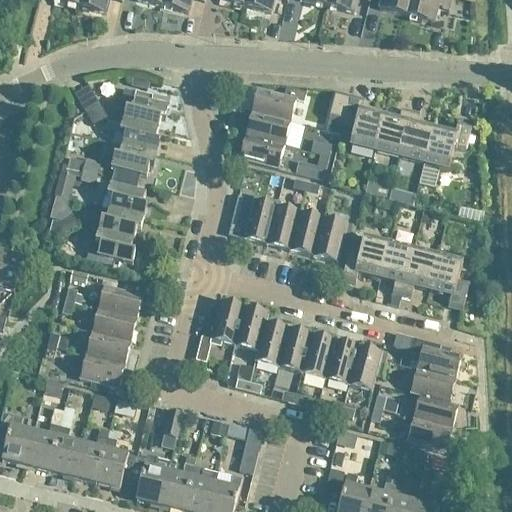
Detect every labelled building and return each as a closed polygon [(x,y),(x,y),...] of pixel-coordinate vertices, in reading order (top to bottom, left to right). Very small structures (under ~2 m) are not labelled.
[(51,0),(51,3),(78,10),(80,0),(51,0)] [(80,0),(78,10),(105,17),(109,0),(110,0),(122,3),(122,0),(80,0)] [(133,0),(133,2),(161,8),(162,0),(133,0)] [(162,0),(161,8),(188,15),(191,0),(203,3),(204,0),(162,0)] [(216,0),(216,2),(243,8),(244,0),(216,0)] [(244,0),(243,8),(269,15),(273,0),(274,0),(286,3),(286,0),(244,0)] [(299,0),(299,2),(325,9),(327,0),(299,0)] [(327,0),(325,9),(352,16),(356,0),(369,3),(370,0),(327,0)] [(382,0),(379,11),(406,18),(410,0),(382,0)] [(410,0),(406,18),(433,25),(437,10),(449,13),(452,0),(410,0)] [(257,90),(251,114),(290,124),(296,102),(303,104),(305,95),(285,89),(283,97),(257,90)] [(152,98),(135,94),(126,92),(122,95),(119,107),(122,111),(125,112),(122,123),(157,132),(160,121),(164,122),(167,110),(150,105),(152,98)] [(344,124),(350,98),(337,94),(330,120),(344,124)] [(350,98),(344,124),(355,127),(350,146),(375,153),(384,117),(362,111),(365,101),(350,98)] [(99,106),(92,110),(101,124),(108,120),(99,106)] [(93,128),(101,124),(92,110),(85,114),(84,114),(85,115),(93,128)] [(399,121),(384,117),(375,153),(400,159),(411,113),(402,110),(399,121)] [(421,115),(411,113),(400,159),(425,165),(434,130),(418,126),(421,115)] [(290,124),(251,114),(245,137),(284,147),(290,124)] [(122,123),(119,135),(114,134),(112,145),(156,156),(158,145),(154,143),(157,132),(122,123)] [(434,130),(425,165),(449,171),(454,151),(465,154),(472,128),(458,125),(455,135),(434,130)] [(284,147),(245,137),(239,161),(278,171),(284,147)] [(313,142),(309,154),(312,155),(320,157),(329,159),(332,147),(323,145),(316,143),(313,142)] [(112,145),(108,160),(113,161),(110,170),(145,179),(148,168),(152,169),(156,156),(112,145)] [(320,157),(317,169),(326,171),(329,159),(320,157)] [(69,160),(67,168),(92,174),(97,176),(100,164),(85,160),(84,164),(69,160)] [(67,168),(65,176),(80,179),(79,183),(95,186),(97,176),(92,174),(67,168)] [(304,193),(307,184),(295,181),(292,190),(304,193)] [(307,184),(304,193),(317,197),(319,187),(307,184)] [(108,212),(143,221),(146,208),(142,207),(144,196),(110,187),(106,199),(111,200),(108,212)] [(277,208),(237,198),(232,220),(246,223),(242,240),(267,246),(277,208)] [(300,213),(277,208),(267,246),(290,252),(300,213)] [(143,221),(108,212),(105,223),(101,222),(98,234),(132,243),(135,232),(140,233),(143,221)] [(300,213),(290,252),(313,258),(323,219),(300,213)] [(64,220),(72,234),(80,230),(71,215),(64,220)] [(323,219),(313,258),(337,264),(344,237),(351,239),(354,227),(323,219)] [(72,234),(64,220),(57,224),(65,238),(72,234)] [(132,243),(98,234),(95,246),(99,247),(95,266),(112,270),(113,263),(131,268),(134,255),(130,254),(132,243)] [(347,255),(342,275),(341,281),(355,284),(357,274),(379,280),(388,244),(363,238),(358,257),(347,255)] [(413,251),(388,244),(379,280),(394,284),(392,294),(401,297),(413,251)] [(437,257),(413,251),(401,297),(410,299),(412,288),(428,292),(437,257)] [(0,253),(0,290),(13,294),(22,260),(0,253)] [(437,257),(428,292),(450,298),(447,308),(462,312),(469,285),(457,282),(462,263),(437,257)] [(72,273),(72,274),(70,283),(85,287),(88,277),(72,273)] [(97,311),(136,321),(142,297),(103,287),(97,311)] [(65,302),(74,304),(77,292),(68,290),(65,302)] [(74,304),(65,302),(62,315),(71,317),(74,304)] [(210,310),(206,326),(203,339),(234,347),(245,308),(221,302),(218,312),(210,310)] [(269,314),(245,308),(234,347),(257,353),(258,353),(266,323),(267,323),(269,314)] [(97,311),(91,334),(130,344),(136,321),(97,311)] [(258,353),(257,353),(255,362),(279,368),(289,329),(267,323),(266,323),(258,353)] [(312,335),(289,329),(279,368),(302,374),(312,335)] [(91,334),(85,357),(124,368),(130,344),(91,334)] [(47,347),(56,349),(59,337),(50,335),(47,347)] [(312,335),(302,374),(325,380),(335,341),(312,335)] [(359,348),(335,341),(325,380),(349,386),(359,348)] [(462,359),(439,353),(441,348),(413,341),(410,354),(420,357),(416,372),(456,382),(462,359)] [(56,349),(47,347),(44,360),(53,362),(56,349)] [(359,348),(349,386),(372,392),(376,378),(379,366),(382,354),(359,348)] [(391,356),(382,354),(379,366),(388,368),(391,356)] [(85,357),(79,382),(70,380),(69,386),(85,390),(87,383),(118,392),(124,368),(85,357)] [(456,382),(416,372),(410,395),(420,398),(420,397),(450,405),(456,382)] [(247,393),(250,384),(238,381),(235,390),(247,393)] [(44,396),(60,400),(63,388),(47,384),(44,396)] [(250,384),(247,393),(259,397),(262,387),(250,384)] [(294,406),(297,397),(284,393),(281,403),(294,406)] [(308,400),(297,397),(294,406),(306,409),(308,400)] [(420,397),(420,398),(414,421),(452,432),(459,407),(450,405),(420,397)] [(377,398),(373,411),(383,413),(386,400),(377,398)] [(340,418),(343,408),(330,405),(328,415),(340,418)] [(343,408),(340,418),(352,421),(355,411),(343,408)] [(383,413),(373,411),(370,423),(379,425),(383,413)] [(182,416),(168,412),(162,436),(176,439),(182,416)] [(22,419),(12,416),(2,414),(0,422),(0,438),(6,440),(1,462),(25,468),(34,433),(19,430),(22,419)] [(452,432),(414,421),(407,445),(446,455),(452,432)] [(213,423),(210,436),(225,440),(228,427),(213,423)] [(47,437),(34,433),(25,468),(49,474),(60,428),(50,426),(47,437)] [(60,428),(49,474),(72,480),(81,445),(67,442),(70,431),(60,428)] [(336,428),(334,437),(356,442),(358,433),(336,428)] [(248,431),(244,450),(238,473),(252,477),(262,435),(248,431)] [(95,449),(81,445),(72,480),(96,486),(107,440),(98,438),(95,449)] [(116,443),(107,440),(96,486),(119,492),(121,484),(130,486),(136,459),(114,453),(116,443)] [(144,461),(136,459),(130,486),(137,488),(134,502),(159,508),(167,473),(170,464),(155,460),(156,459),(145,456),(144,461)] [(181,477),(167,473),(159,508),(174,511),(182,511),(193,468),(184,465),(181,477)] [(193,468),(182,511),(207,511),(214,485),(200,481),(203,470),(193,468)] [(344,475),(330,471),(324,495),(338,499),(344,475)] [(382,495),(368,492),(363,511),(388,511),(394,487),(398,474),(388,471),(382,495)] [(363,511),(368,492),(354,488),(356,477),(347,475),(337,511),(363,511)] [(228,489),(214,485),(207,511),(231,511),(240,480),(231,477),(228,489)] [(394,487),(388,511),(413,511),(416,504),(401,500),(404,489),(394,487)] [(429,507),(416,504),(413,511),(451,511),(454,502),(431,496),(429,507)]
